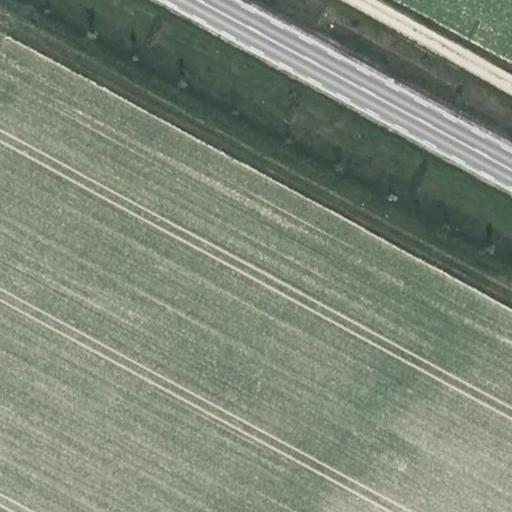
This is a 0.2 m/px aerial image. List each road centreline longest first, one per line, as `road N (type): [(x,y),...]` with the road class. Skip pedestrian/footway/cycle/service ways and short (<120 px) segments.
road 1 (secondary): [(173,0),(511,184)]
road 2 (track): [(355,0),(511,84)]
